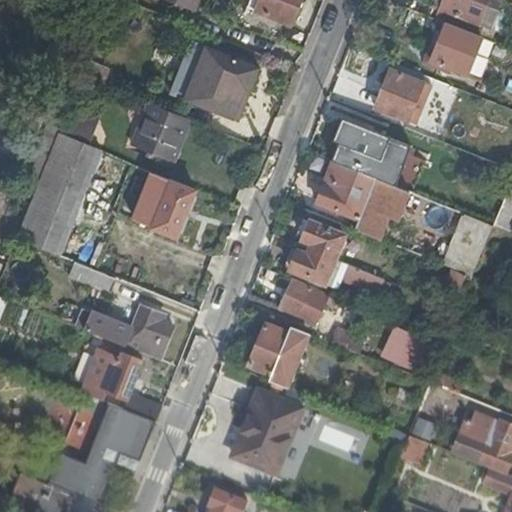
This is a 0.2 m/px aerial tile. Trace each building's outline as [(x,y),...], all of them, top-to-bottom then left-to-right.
[(135,4),(125,0),(115,0),(91,63),(109,70),(135,4)] [(162,0),(194,12),(198,0),(162,0)] [(251,0),(249,7),(292,24),(301,0),(251,0)] [(445,0),(437,19),(481,36),(484,25),(491,27),(501,3),(494,0),(445,0)] [(432,59),(444,64),(442,69),(451,72),(453,68),(469,75),(478,52),(471,50),(475,40),(474,36),(463,32),(462,33),(445,27),(432,59)] [(261,68),(206,46),(184,102),(233,121),(243,95),(250,98),(261,68)] [(393,70),(376,109),(408,122),(423,83),(393,70)] [(65,74),(58,92),(71,97),(78,79),(65,74)] [(445,96),(450,85),(435,79),(430,90),(445,96)] [(58,100),(54,110),(64,114),(68,104),(58,100)] [(191,121),(149,104),(132,146),(174,162),(191,121)] [(102,152),(62,136),(19,240),(60,257),(102,152)] [(369,148),(361,166),(444,200),(451,181),(369,148)] [(342,164),(335,161),(325,184),(332,187),(342,164)] [(399,222),(411,192),(400,187),(342,164),(332,187),(325,184),(318,203),(360,220),(355,231),(377,240),(387,217),(399,222)] [(178,237),(197,191),(173,182),(167,196),(157,192),(152,204),(146,202),(139,219),(155,226),(154,228),(178,237)] [(511,219),(511,204),(503,202),(494,224),(508,230),(511,219)] [(483,251),(494,224),(484,220),(473,248),(483,251)] [(314,245),(312,250),(334,260),(337,253),(342,255),(345,248),(340,247),(344,236),(311,222),(303,240),(314,245)] [(66,259),(75,263),(79,264),(83,253),(70,248),(66,259)] [(342,274),(346,265),(334,260),(312,250),(310,256),(299,251),(291,270),(325,284),(328,277),(333,279),(335,272),(342,274)] [(111,294),(117,279),(79,264),(75,263),(69,277),(111,294)] [(466,276),(452,270),(444,289),(458,294),(466,276)] [(315,325),(329,296),(292,280),(279,309),(315,325)] [(126,346),(161,360),(175,327),(160,321),(163,315),(143,307),(132,332),(126,346)] [(84,312),(77,326),(105,338),(126,346),(132,332),(84,312)] [(267,324),(250,365),(287,379),(302,338),(267,324)] [(143,361),(103,344),(88,381),(108,388),(106,393),(127,401),(143,361)] [(443,396),(446,389),(436,385),(433,392),(443,396)] [(261,391),(236,455),(277,472),(302,408),(261,391)] [(132,412),(157,422),(162,408),(138,398),(132,412)] [(62,453),(49,484),(21,473),(7,508),(16,511),(71,511),(79,494),(102,503),(122,453),(142,460),(157,422),(132,412),(110,404),(87,463),(62,453)] [(467,422),(455,450),(507,471),(511,459),(511,452),(511,450),(511,424),(501,421),(500,423),(482,416),(478,426),(467,422)] [(416,421),(410,436),(428,443),(435,429),(416,421)] [(410,436),(400,432),(396,441),(406,445),(410,436)] [(406,445),(401,457),(419,465),(428,443),(410,436),(406,445)] [(511,488),(511,476),(491,468),(485,484),(510,494),(511,488)] [(243,511),(248,501),(217,488),(210,505),(214,507),(211,511),(243,511)]
